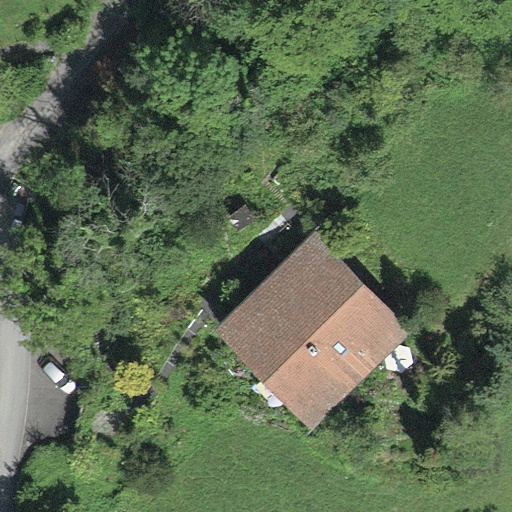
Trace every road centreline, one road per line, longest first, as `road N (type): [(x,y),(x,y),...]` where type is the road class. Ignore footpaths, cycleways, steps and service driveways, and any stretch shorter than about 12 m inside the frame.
road 1 (residential): [(0,294),(8,316),(1,511)]
road 2 (track): [(124,0),(0,157)]
